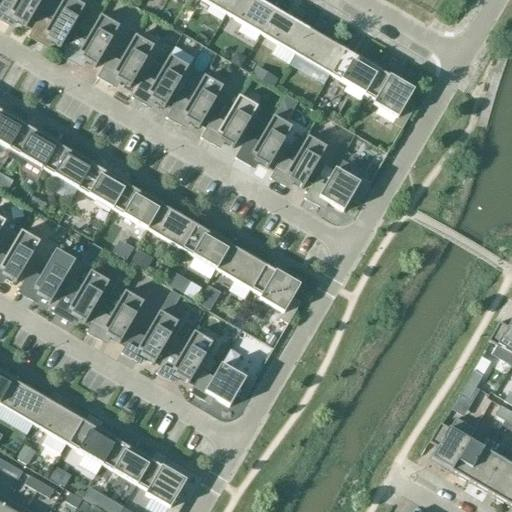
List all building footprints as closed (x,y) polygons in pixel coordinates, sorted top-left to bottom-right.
[(3,0),(0,6),(0,24),(8,29),(12,22),(26,30),(43,0),(3,0)] [(27,40),(42,49),(46,42),(60,50),(84,9),(68,0),(64,0),(50,23),(40,17),(27,40)] [(196,0),(225,17),(235,0),(196,0)] [(259,0),(258,3),(252,0),(235,0),(225,17),(260,37),(274,13),(277,10),(260,0),(259,0)] [(292,24),(274,13),(260,37),(295,57),(309,33),(311,30),(294,20),(292,24)] [(61,60),(77,69),(81,62),(95,70),(119,29),(100,18),(85,43),(74,37),(61,60)] [(327,44),(309,33),(295,57),(329,77),(343,53),(344,53),(346,50),(329,40),(327,44)] [(96,80),(111,89),(115,82),(129,90),(153,49),(134,38),(120,64),(109,57),(96,80)] [(362,64),(344,53),(343,53),(329,77),(364,98),(378,73),(378,74),(380,70),(364,60),(362,64)] [(236,54),(230,64),(241,70),(247,60),(236,54)] [(144,78),(130,100),(146,109),(150,102),(164,110),(188,70),(169,59),(154,84),(144,78)] [(252,78),(272,90),(277,81),(257,69),(252,78)] [(413,94),(378,74),(378,73),(364,98),(375,104),(373,108),(396,121),(393,126),(401,131),(407,121),(414,110),(406,106),(413,94)] [(165,120),(180,129),(185,122),(199,130),(222,90),(203,79),(189,104),(178,98),(165,120)] [(200,140),(215,149),(219,143),(233,151),(257,110),(238,99),(231,111),(224,123),(223,124),(213,118),(200,140)] [(224,123),(231,111),(220,104),(213,117),(224,123)] [(312,113),(308,119),(316,124),(320,118),(312,113)] [(6,118),(0,114),(0,147),(8,152),(22,127),(23,128),(25,124),(8,114),(6,118)] [(234,161),(250,170),(254,163),(268,171),(291,130),(272,119),(258,144),(247,138),(234,161)] [(40,138),(23,128),(22,127),(8,152),(42,172),(56,147),(57,148),(59,144),(42,135),(40,138)] [(288,183),(302,191),(326,150),(307,139),(292,165),(288,162),(282,158),(269,181),(284,190),(288,183)] [(75,158),(57,148),(56,147),(42,172),(77,192),(91,167),(92,168),(94,164),(77,155),(75,158)] [(287,150),(282,158),(288,162),(292,153),(287,150)] [(358,186),(343,178),(348,168),(339,163),(334,173),(327,185),(316,179),(303,201),(319,210),(323,203),(342,215),(349,202),(357,207),(364,196),(363,196),(369,186),(361,181),(358,186)] [(109,178),(92,168),(91,167),(77,192),(111,212),(125,188),(126,188),(128,185),(111,175),(109,178)] [(324,167),(319,177),(327,182),(333,172),(324,167)] [(29,175),(22,186),(31,191),(37,180),(29,175)] [(0,176),(0,190),(2,192),(8,182),(0,176)] [(144,198),(126,188),(125,188),(111,212),(146,232),(160,208),(161,208),(163,205),(146,195),(144,198)] [(31,198),(26,205),(41,214),(46,206),(31,198)] [(178,219),(161,208),(160,208),(146,232),(180,252),(195,228),(197,225),(180,215),(178,219)] [(213,239),(195,228),(180,252),(215,273),(229,248),(230,249),(232,245),(215,235),(213,239)] [(0,255),(0,279),(2,277),(16,285),(39,245),(20,234),(6,259),(0,255)] [(95,248),(102,252),(109,241),(102,237),(95,248)] [(118,243),(111,255),(125,263),(132,251),(118,243)] [(248,259),(230,249),(229,248),(215,273),(250,293),(264,268),(264,269),(266,265),(250,256),(248,259)] [(153,262),(138,253),(130,267),(145,276),(153,262)] [(30,273),(17,295),(32,304),(36,297),(50,306),(74,265),(55,254),(40,279),(30,273)] [(299,289),(264,269),(264,268),(250,293),(260,299),(258,302),(282,316),(279,321),(287,326),(293,316),(300,306),(292,301),(299,289)] [(64,293),(51,315),(67,324),(71,318),(85,326),(108,285),(89,274),(81,289),(75,299),(64,293)] [(70,283),(64,293),(75,299),(81,289),(70,283)] [(99,313),(86,336),(101,345),(105,338),(119,346),(143,305),(124,294),(109,319),(99,313)] [(133,333),(120,356),(136,365),(140,358),(154,366),(177,325),(159,314),(144,339),(133,333)] [(511,320),(507,329),(498,324),(487,343),(511,357),(511,320)] [(168,354),(155,376),(170,385),(174,378),(188,386),(212,345),(193,334),(187,345),(178,360),(168,354)] [(263,345),(273,351),(279,341),(273,337),(267,338),(263,345)] [(178,360),(187,345),(176,339),(168,354),(178,360)] [(243,402),(250,391),(249,391),(255,381),(247,376),(244,381),(220,368),(213,380),(202,374),(189,396),(205,405),(209,398),(228,410),(235,398),(243,402)] [(0,402),(11,383),(12,383),(14,380),(0,371),(0,402)] [(475,391),(482,378),(473,373),(466,385),(475,391)] [(30,394),(12,383),(11,383),(0,402),(0,408),(32,427),(46,403),(47,403),(49,400),(32,390),(30,394)] [(468,403),(475,391),(466,385),(459,397),(468,403)] [(511,409),(511,408),(511,397),(508,395),(503,404),(511,409)] [(46,403),(32,427),(33,428),(49,437),(44,446),(61,456),(66,447),(81,423),(81,424),(83,420),(67,410),(65,414),(47,403),(46,403)] [(489,409),(485,416),(490,418),(493,412),(489,409)] [(504,423),(509,414),(500,409),(495,418),(504,423)] [(99,434),(81,424),(81,423),(66,447),(101,468),(115,443),(116,444),(118,440),(101,430),(99,434)] [(450,473),(468,442),(439,426),(428,445),(437,450),(430,462),(450,473)] [(468,484),(486,453),(468,442),(450,473),(468,484)] [(134,454),(116,444),(115,443),(101,468),(136,488),(150,464),(152,460),(136,451),(134,454)] [(24,450),(16,462),(27,468),(34,456),(24,450)] [(487,495),(505,464),(486,453),(468,484),(487,495)] [(0,470),(0,473),(11,480),(16,471),(4,464),(0,470)] [(185,484),(150,464),(136,488),(146,494),(144,497),(168,511),(167,511),(178,511),(179,511),(180,511),(186,501),(178,496),(185,484)] [(506,506),(511,494),(511,468),(505,464),(487,495),(506,506)] [(49,481),(63,490),(70,477),(56,469),(49,481)] [(36,494),(42,485),(29,478),(24,487),(36,494)] [(42,485),(36,494),(48,501),(53,492),(42,485)] [(88,489),(81,502),(82,502),(91,507),(91,508),(99,495),(88,489)] [(68,495),(63,503),(75,511),(80,502),(68,495)] [(23,511),(7,502),(0,511),(23,511)]
